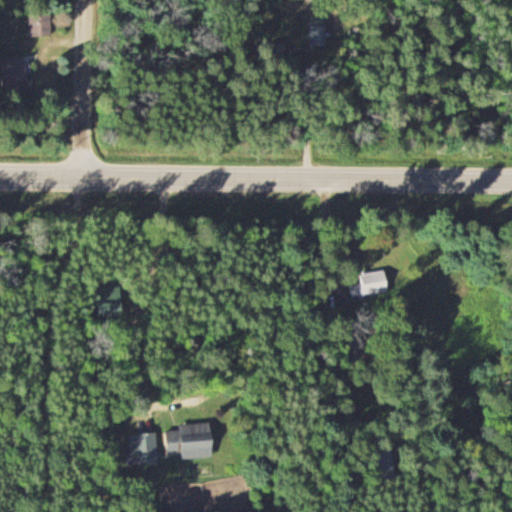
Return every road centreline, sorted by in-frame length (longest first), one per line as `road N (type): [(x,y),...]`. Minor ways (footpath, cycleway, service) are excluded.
road 1 (tertiary): [(511,181),(0,176)]
road 2 (residential): [(80,178),(83,0)]
